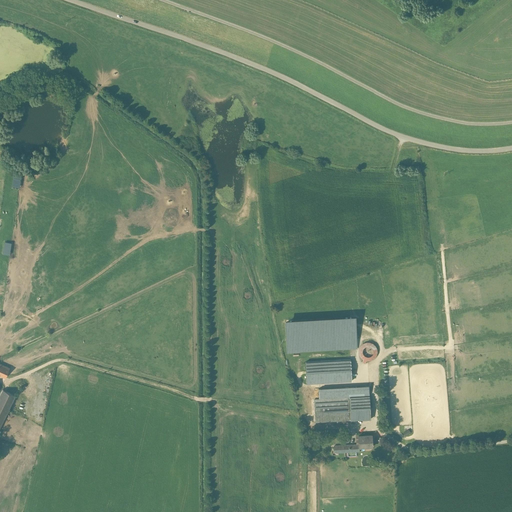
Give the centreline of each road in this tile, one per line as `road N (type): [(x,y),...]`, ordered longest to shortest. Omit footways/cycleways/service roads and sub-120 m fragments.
road 1 (unclassified): [(69,0),(241,60),(406,137),(450,148),(511,148)]
road 2 (unclassified): [(383,440),(424,450),(511,438)]
